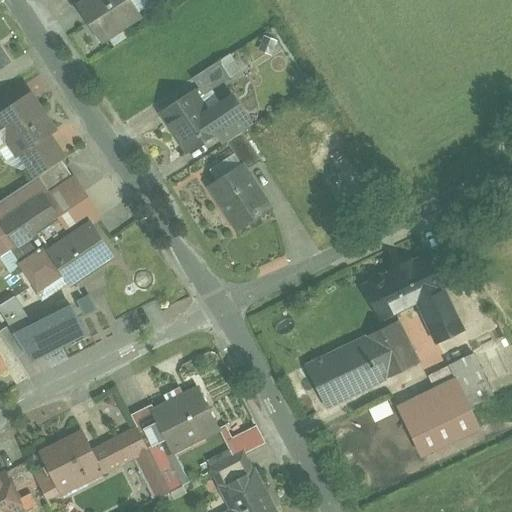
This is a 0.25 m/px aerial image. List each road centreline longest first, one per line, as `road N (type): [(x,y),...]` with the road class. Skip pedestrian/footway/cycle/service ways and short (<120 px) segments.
road 1 (residential): [(221,307),(17,0)]
road 2 (unclassified): [(511,167),(221,307)]
road 3 (unclassified): [(221,307),(0,417)]
road 4 (residential): [(330,511),(221,307)]
